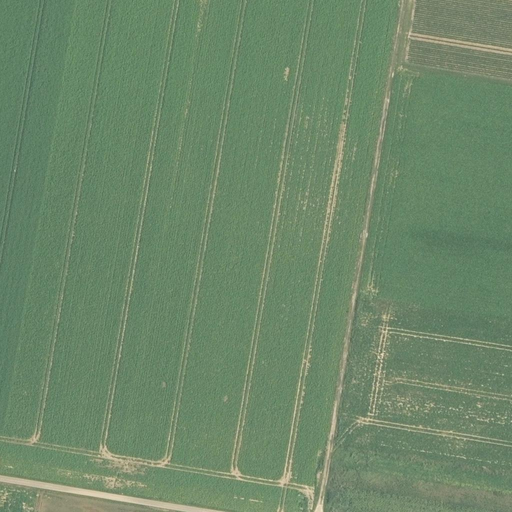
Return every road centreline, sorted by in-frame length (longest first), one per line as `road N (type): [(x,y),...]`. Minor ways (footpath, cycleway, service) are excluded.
road 1 (track): [(403,0),(319,511)]
road 2 (track): [(199,511),(0,479)]
